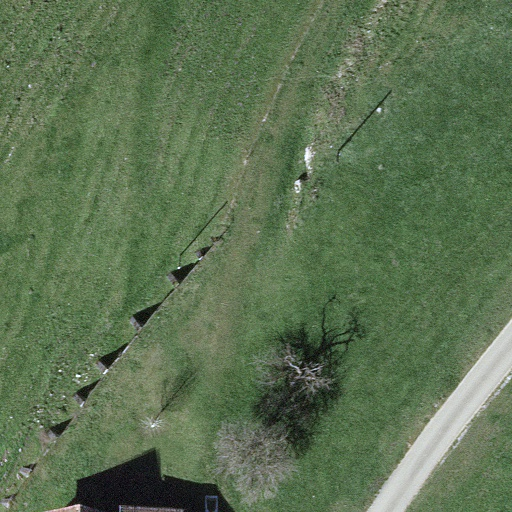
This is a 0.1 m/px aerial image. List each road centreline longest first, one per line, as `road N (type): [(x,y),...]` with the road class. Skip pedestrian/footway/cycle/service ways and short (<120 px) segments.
road 1 (track): [(343,0),(259,184),(240,261),(220,390),(220,511)]
road 2 (track): [(388,511),(511,345)]
